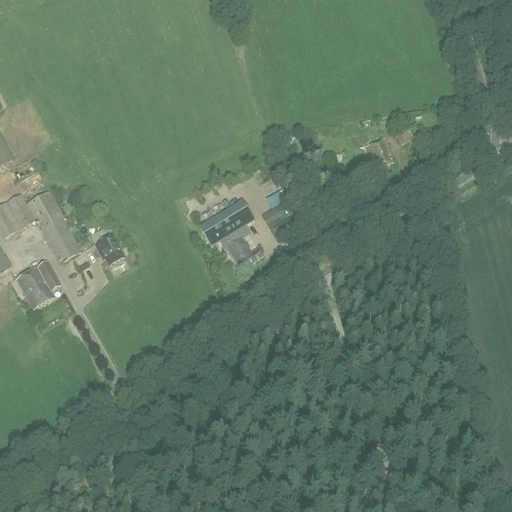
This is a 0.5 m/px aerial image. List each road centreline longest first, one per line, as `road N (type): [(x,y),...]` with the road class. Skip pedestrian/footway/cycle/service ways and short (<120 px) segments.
road 1 (tertiary): [(0,495),(483,165),(492,126),(457,0)]
road 2 (track): [(325,274),(407,511)]
